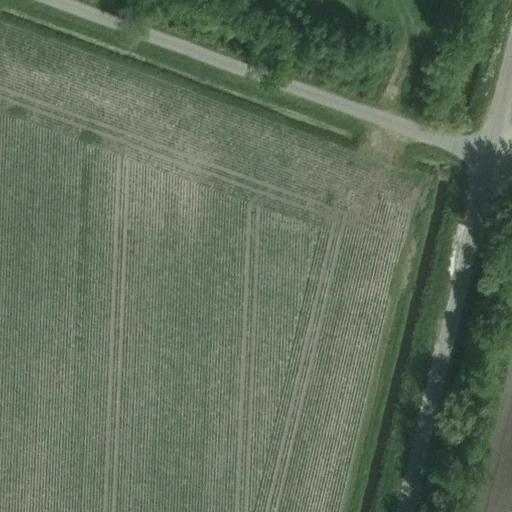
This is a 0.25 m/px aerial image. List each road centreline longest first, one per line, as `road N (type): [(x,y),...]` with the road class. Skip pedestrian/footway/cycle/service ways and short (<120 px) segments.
road 1 (track): [(47,0),(488,154)]
road 2 (unclassified): [(404,511),(488,154)]
